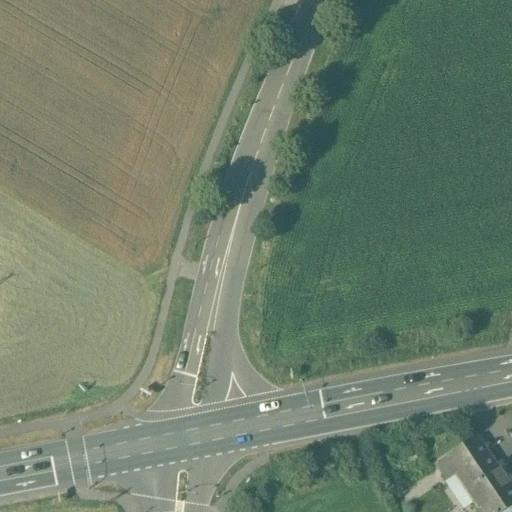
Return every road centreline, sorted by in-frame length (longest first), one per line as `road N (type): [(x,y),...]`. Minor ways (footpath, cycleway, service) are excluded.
road 1 (tertiary): [(192,437),(238,214),(278,94),(323,0)]
road 2 (primary): [(192,437),(511,377)]
road 3 (primary): [(0,473),(192,437)]
